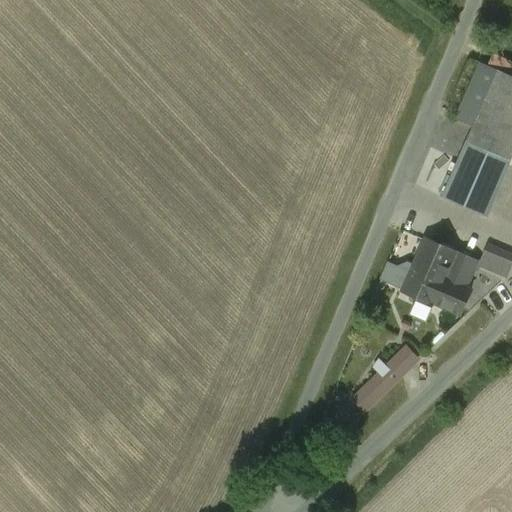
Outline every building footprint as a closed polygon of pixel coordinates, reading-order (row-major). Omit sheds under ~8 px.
[(511,77),(481,64),(456,121),(474,129),(444,199),(487,217),(510,164),(511,164),(511,77)] [(446,279),(457,254),(427,240),(404,291),(435,305),(436,304),(462,315),(472,291),(467,289),(446,279)] [(511,255),(490,246),(482,265),(508,276),(511,267),(511,255)] [(457,254),(446,279),(467,289),(478,263),(457,254)] [(407,349),(356,398),(368,411),(418,361),(407,349)]
